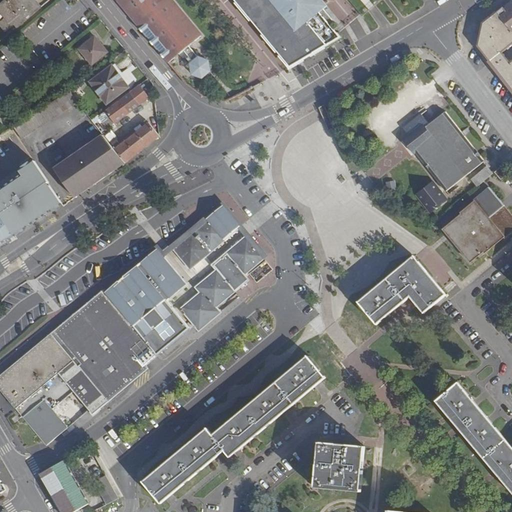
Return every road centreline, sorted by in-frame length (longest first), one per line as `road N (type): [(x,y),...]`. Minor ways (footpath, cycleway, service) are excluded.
road 1 (tertiary): [(228,129),(287,107),(427,24)]
road 2 (tertiary): [(0,270),(178,151)]
road 3 (residential): [(100,0),(189,111)]
road 4 (residential): [(511,134),(427,24)]
